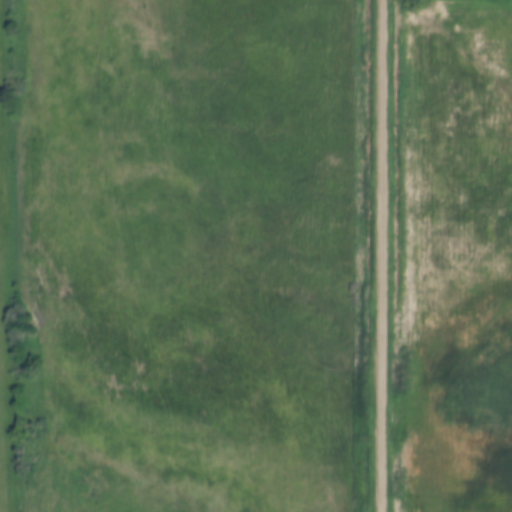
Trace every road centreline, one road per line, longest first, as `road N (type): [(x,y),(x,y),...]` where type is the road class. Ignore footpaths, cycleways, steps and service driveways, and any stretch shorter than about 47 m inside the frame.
road 1 (track): [(378,511),(380,0)]
road 2 (track): [(11,511),(0,140)]
